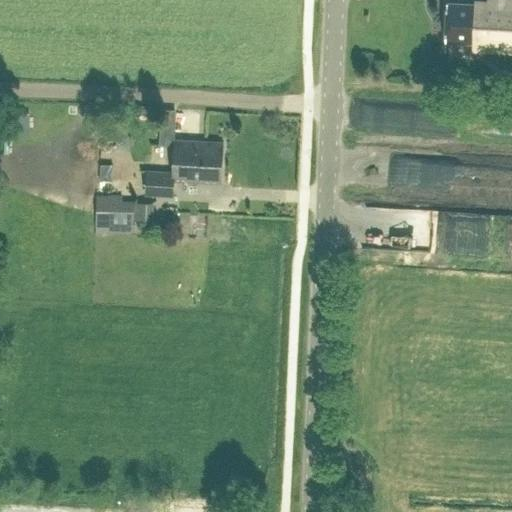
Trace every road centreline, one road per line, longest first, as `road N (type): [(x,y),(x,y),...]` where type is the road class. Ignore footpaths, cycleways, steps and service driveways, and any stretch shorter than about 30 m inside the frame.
road 1 (tertiary): [(311,511),(335,0)]
road 2 (track): [(330,101),(0,88)]
